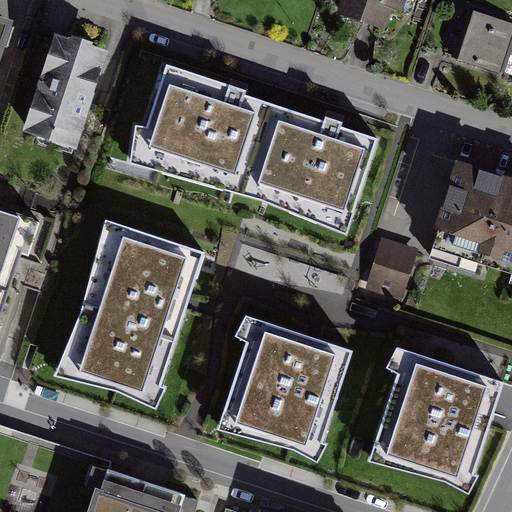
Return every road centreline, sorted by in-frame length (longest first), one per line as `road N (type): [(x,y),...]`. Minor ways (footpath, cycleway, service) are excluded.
road 1 (residential): [(106,0),(511,134)]
road 2 (residential): [(0,390),(365,511)]
